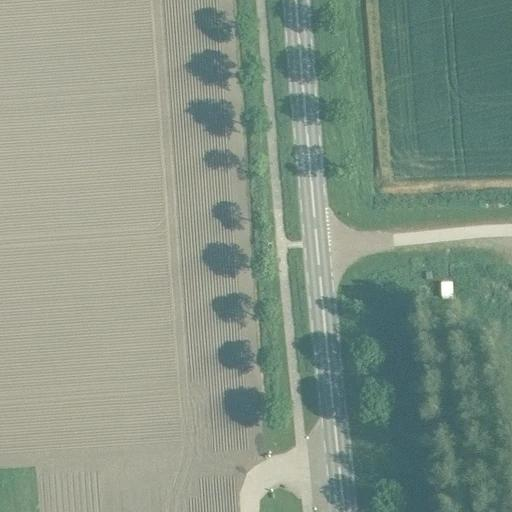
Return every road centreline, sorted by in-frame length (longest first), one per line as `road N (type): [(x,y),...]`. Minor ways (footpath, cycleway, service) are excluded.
road 1 (secondary): [(342,511),(313,243)]
road 2 (secondary): [(313,243),(295,0)]
road 3 (unclassified): [(511,231),(313,243)]
